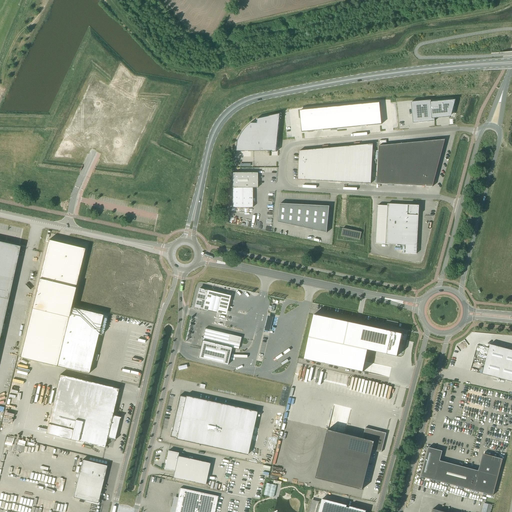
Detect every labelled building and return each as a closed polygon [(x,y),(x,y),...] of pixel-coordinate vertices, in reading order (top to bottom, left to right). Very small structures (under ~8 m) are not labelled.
[(414,100),(414,121),(438,121),(438,116),(453,116),(453,101),(434,101),(434,100),(414,100)] [(381,102),(298,110),(299,119),(300,119),(301,132),(382,125),(380,111),(381,111),(381,102)] [(256,119),(256,123),(250,123),(246,127),(243,130),(240,134),(238,138),(236,142),(235,151),(271,151),(271,152),(276,152),(276,145),(280,114),(256,119)] [(432,187),(445,140),(379,146),(377,184),(432,187)] [(298,180),(371,184),(373,144),(299,151),(298,180)] [(232,188),(232,208),(253,208),(252,188),(257,188),(257,173),(232,173),(232,188)] [(327,233),(329,206),(280,204),(278,222),(327,233)] [(377,206),(375,244),(385,244),(403,245),(402,253),(416,254),(417,246),(416,246),(418,207),(414,207),(414,209),(412,209),(412,208),(412,206),(412,205),(387,204),(387,206),(377,206)] [(344,228),(342,236),(361,240),(363,233),(344,228)] [(48,240),(20,358),(56,366),(63,337),(70,308),(85,249),(48,240)] [(0,335),(20,247),(0,242),(0,335)] [(198,292),(194,308),(195,308),(202,310),(207,291),(199,289),(198,292)] [(230,296),(207,291),(202,310),(225,316),(230,296)] [(70,308),(63,337),(95,345),(103,316),(70,308)] [(313,315),(304,359),(363,372),(368,350),(397,356),(401,340),(402,340),(403,334),(313,315)] [(239,347),(241,337),(229,334),(228,341),(204,335),(203,339),(199,352),(198,358),(227,366),(229,359),(231,348),(238,349),(239,347)] [(63,337),(56,366),(88,374),(95,345),(63,337)] [(511,350),(491,345),(483,375),(511,382),(511,350)] [(15,372),(12,395),(19,396),(22,373),(15,372)] [(45,434),(104,448),(107,437),(108,438),(115,440),(115,439),(119,418),(120,419),(120,417),(113,415),(113,416),(112,416),(118,389),(60,375),(45,434)] [(15,407),(18,396),(11,395),(8,406),(15,407)] [(171,430),(169,437),(176,438),(176,440),(247,455),(257,412),(185,396),(185,397),(179,396),(172,431),(171,430)] [(6,413),(4,423),(11,424),(13,415),(6,413)] [(365,435),(300,417),(287,466),(364,486),(374,447),(383,449),(386,441),(385,440),(388,431),(373,427),(373,426),(368,425),(365,435)] [(59,465),(61,448),(12,439),(10,446),(13,447),(11,455),(17,456),(18,454),(26,455),(26,453),(33,455),(33,457),(39,458),(38,461),(46,462),(59,465)] [(428,448),(420,477),(434,480),(459,487),(493,495),(502,461),(502,460),(482,454),(482,456),(478,471),(439,461),(442,451),(428,448)] [(70,467),(73,452),(65,451),(64,459),(60,458),(59,465),(70,467)] [(178,453),(168,451),(164,469),(174,471),(173,478),(205,485),(210,463),(177,456),(178,453)] [(100,499),(99,499),(107,466),(82,460),(73,497),(85,500),(85,501),(98,505),(100,499)] [(31,472),(30,477),(60,485),(61,478),(52,476),(53,472),(48,471),(47,475),(40,473),(41,470),(36,469),(35,473),(31,472)] [(214,511),(218,497),(180,488),(174,511),(214,511)] [(20,506),(19,511),(20,511),(42,511),(43,511),(40,511),(33,509),(34,508),(40,509),(42,502),(18,496),(18,497),(13,496),(12,502),(15,503),(21,504),(21,505),(31,507),(30,508),(20,506)] [(339,504),(322,499),(318,511),(361,511),(362,511),(346,507),(347,506),(339,504)]
